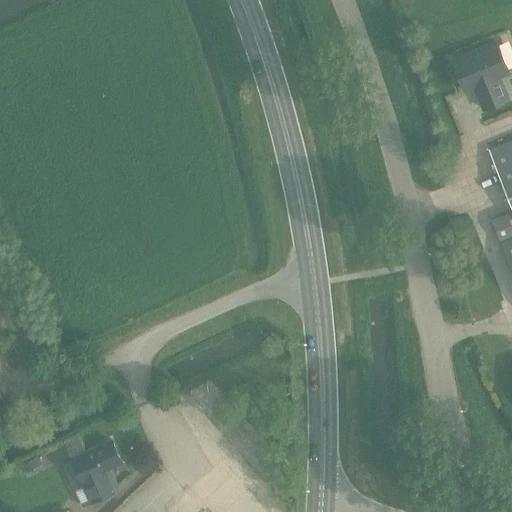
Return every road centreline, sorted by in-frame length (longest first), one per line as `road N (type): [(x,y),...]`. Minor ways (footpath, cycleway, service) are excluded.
road 1 (unclassified): [(461,511),(396,165),(341,0)]
road 2 (secondary): [(319,511),(321,371),(308,247),(280,113),(241,0)]
